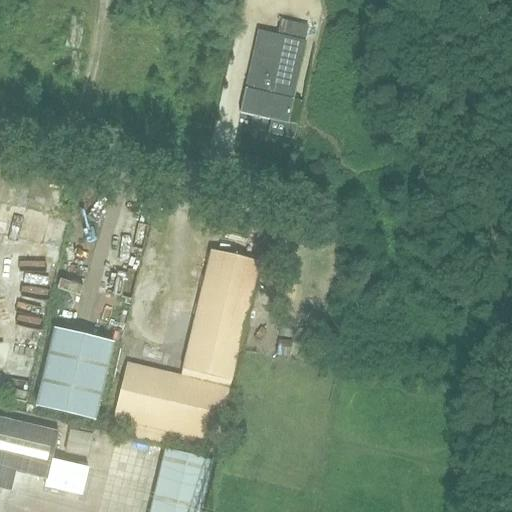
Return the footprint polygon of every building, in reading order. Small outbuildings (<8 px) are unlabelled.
[(287,125),(306,43),(259,32),(240,114),(287,125)] [(111,433),(213,457),(260,264),(211,253),(181,378),(127,365),(111,433)] [(98,298),(118,298),(118,277),(98,277),(98,298)] [(59,288),(57,299),(76,303),(79,292),(59,288)] [(118,315),(100,309),(95,323),(113,329),(118,315)] [(281,325),(279,338),(292,340),(294,327),(281,325)] [(55,329),(37,407),(95,421),(114,343),(55,329)] [(279,340),(277,354),(290,356),(292,342),(279,340)] [(269,377),(290,379),(291,363),(271,361),(269,377)] [(0,419),(0,469),(47,480),(45,487),(82,496),(88,469),(52,461),(58,433),(0,419)] [(165,450),(150,511),(199,511),(212,461),(165,450)]
